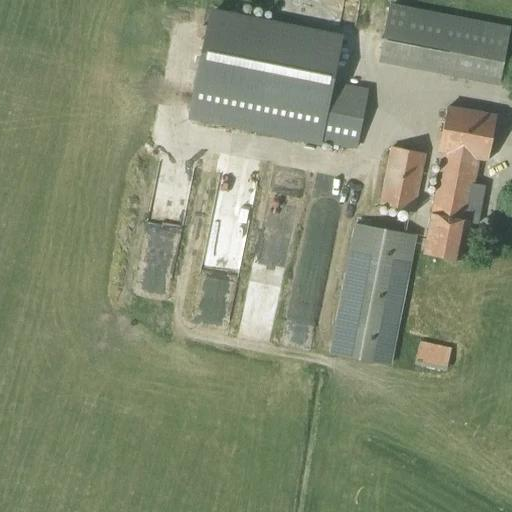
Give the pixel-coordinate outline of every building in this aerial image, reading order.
[(212,16),(194,119),(324,143),(356,149),(367,89),(335,82),(343,40),(212,16)] [(487,162),(496,116),(447,107),(437,153),(441,154),(430,215),(431,215),(430,215),(423,255),(462,262),(469,224),(478,225),(485,187),(475,185),(479,161),(487,162)] [(414,212),(425,154),(390,147),(378,205),(414,212)] [(391,366),(416,235),(353,223),(328,354),(391,366)] [(446,372),(451,348),(419,342),(414,365),(446,372)]
